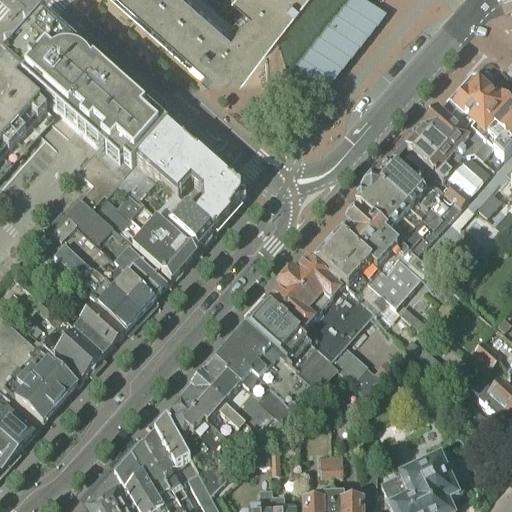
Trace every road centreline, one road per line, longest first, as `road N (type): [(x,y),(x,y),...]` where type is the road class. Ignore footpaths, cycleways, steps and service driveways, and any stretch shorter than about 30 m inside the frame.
road 1 (residential): [(25,511),(72,474),(280,241),(281,192)]
road 2 (residential): [(281,192),(65,0)]
road 3 (residential): [(281,192),(309,189),(335,171),(467,20)]
